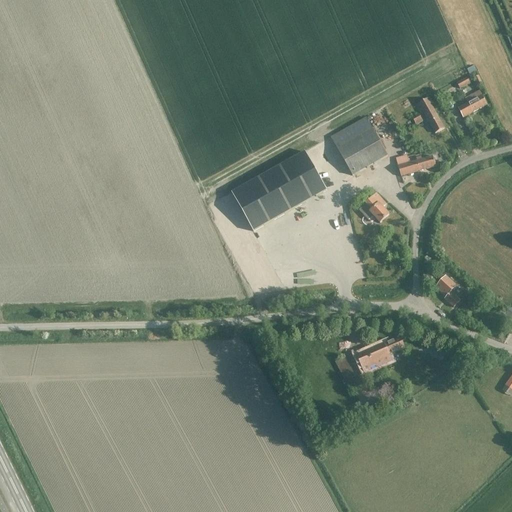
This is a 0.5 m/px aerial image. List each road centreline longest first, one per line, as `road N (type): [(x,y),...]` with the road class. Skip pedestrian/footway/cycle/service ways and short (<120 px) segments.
road 1 (unclassified): [(0,327),(415,309)]
road 2 (unclassified): [(415,309),(418,218),(446,176),(511,149)]
